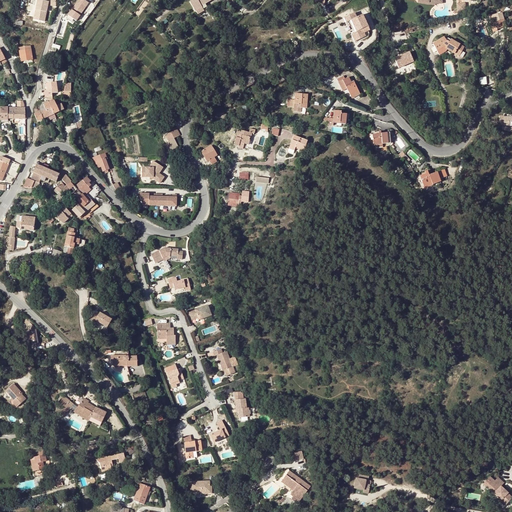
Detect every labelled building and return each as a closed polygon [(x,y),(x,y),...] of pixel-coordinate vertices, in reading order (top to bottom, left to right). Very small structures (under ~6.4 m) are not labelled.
[(83,0),(78,0),(72,10),(80,15),(88,3),(83,0)] [(201,5),(205,3),(201,0),(191,0),(188,2),(194,11),(200,8),(200,6),(199,5),(200,4),(201,5)] [(457,11),(466,11),(466,2),(457,2),(457,11)] [(36,7),(34,20),(44,22),(47,5),(43,4),(42,8),(36,7)] [(22,17),(23,15),(24,8),(20,7),(20,6),(17,6),(15,15),(22,17)] [(24,8),(23,15),(27,15),(27,12),(30,12),(30,10),(31,10),(31,6),(27,6),(27,7),(25,6),(24,8)] [(357,14),(347,18),(348,23),(353,21),(359,32),(354,34),(357,41),(368,36),(367,33),(373,30),(367,15),(359,18),(357,14)] [(493,23),(490,23),(491,29),(495,28),(496,29),(505,27),(504,20),(498,21),(497,15),(491,16),(493,23)] [(443,37),(433,44),(439,55),(445,51),(446,49),(458,56),(463,48),(450,40),(448,42),(446,41),(445,41),(443,37)] [(19,49),(21,62),(32,60),(30,47),(19,49)] [(408,54),(392,61),(397,71),(413,64),(408,54)] [(350,96),(358,92),(354,83),(351,84),(350,83),(348,78),(344,79),(343,76),(336,79),(342,91),(346,89),(350,96)] [(193,94),(187,89),(181,96),(187,101),(193,94)] [(54,90),(50,91),(46,91),(43,91),(43,97),(47,97),(47,100),(52,99),(51,96),(55,96),(54,90)] [(293,111),(300,112),(300,108),(306,108),(307,95),(294,94),(294,101),(287,100),(287,106),(294,107),(293,111)] [(53,101),(48,103),(54,114),(59,112),(56,106),(53,101)] [(48,116),(43,105),(42,103),(34,105),(35,107),(33,108),(34,114),(37,121),(48,116)] [(43,105),(48,116),(49,120),(55,118),(54,114),(48,103),(43,105)] [(24,112),(24,109),(7,108),(8,119),(10,119),(12,119),(25,119),(25,112),(24,112)] [(327,125),(332,125),(332,122),(336,122),(336,123),(345,124),(346,124),(347,114),(340,114),(340,112),(333,111),(332,119),(328,118),(327,125)] [(176,122),(178,116),(170,114),(168,120),(176,122)] [(511,116),(501,116),(502,125),(507,125),(507,122),(511,122),(511,116)] [(168,141),(167,142),(172,150),(179,146),(174,138),(180,135),(176,126),(173,128),(172,129),(171,126),(166,128),(168,134),(165,135),(168,141)] [(280,130),(274,127),(271,133),(277,136),(280,130)] [(248,133),(237,130),(233,145),(238,146),(239,142),(248,145),(251,133),(254,134),(255,130),(249,129),(248,133)] [(374,145),(381,144),(390,143),(389,133),(380,134),(380,131),(378,131),(378,134),(372,134),(373,145),(374,145)] [(306,141),(293,136),(288,148),(293,151),(295,147),(303,150),(306,141)] [(199,152),(206,162),(208,160),(209,162),(214,159),(213,157),(216,155),(210,145),(199,152)] [(202,164),(206,162),(199,152),(197,153),(202,164)] [(103,171),(104,171),(107,170),(109,169),(105,160),(107,159),(105,153),(92,158),(95,165),(96,164),(97,168),(101,167),(103,171)] [(0,171),(5,173),(10,161),(0,157),(0,171)] [(69,161),(67,162),(68,163),(65,168),(71,173),(75,169),(74,168),(76,165),(73,162),(72,160),(69,161)] [(164,177),(158,173),(155,171),(157,169),(160,171),(163,167),(153,161),(149,167),(142,167),(141,177),(145,177),(149,177),(149,178),(153,178),(160,182),(164,177)] [(40,180),(44,182),(46,178),(49,170),(47,169),(48,166),(43,164),(42,167),(37,165),(36,166),(35,168),(32,167),(30,171),(33,172),(42,176),(40,180)] [(444,170),(437,173),(439,179),(446,177),(444,170)] [(49,179),(56,182),(59,174),(52,171),(49,179)] [(432,185),(440,181),(439,179),(437,173),(428,176),(426,171),(424,172),(425,174),(419,176),(423,186),(431,183),(432,185)] [(40,180),(42,176),(33,172),(33,174),(30,179),(34,181),(39,183),(40,180)] [(71,181),(66,175),(62,180),(66,185),(70,182),(71,181)] [(77,185),(75,187),(77,189),(81,194),(82,193),(83,194),(89,188),(89,187),(91,185),(89,183),(91,181),(87,177),(82,181),(82,180),(77,185)] [(24,184),(23,188),(27,188),(27,187),(28,187),(31,187),(31,189),(36,189),(37,189),(39,183),(34,181),(30,179),(27,178),(24,184)] [(66,193),(70,196),(77,189),(75,187),(70,182),(66,185),(70,189),(66,193)] [(62,195),(65,192),(66,193),(70,189),(66,185),(65,186),(63,184),(61,186),(59,185),(55,190),(58,192),(62,195)] [(97,193),(100,190),(96,185),(92,188),(97,193)] [(81,194),(77,189),(70,196),(71,199),(74,197),(76,199),(81,194)] [(241,202),(248,202),(249,190),(241,189),(241,196),(230,195),(229,200),(228,200),(228,204),(240,205),(241,202)] [(140,193),(140,197),(143,204),(149,205),(177,205),(177,194),(172,194),(172,196),(163,196),(163,194),(154,193),(154,196),(149,196),(149,192),(145,192),(145,193),(140,193)] [(82,193),(81,194),(76,199),(80,204),(79,204),(78,203),(77,204),(77,205),(74,208),(72,210),(76,215),(79,218),(85,212),(82,209),(89,202),(91,204),(93,202),(87,195),(85,197),(82,194),(83,194),(82,193)] [(85,212),(95,204),(93,202),(91,204),(89,202),(82,209),(85,212)] [(72,216),(63,206),(54,213),(63,223),(68,219),(69,219),(72,216)] [(31,231),(33,231),(35,218),(22,216),(17,216),(16,222),(16,228),(19,228),(20,228),(20,229),(31,231)] [(68,228),(64,249),(70,250),(70,247),(74,248),(75,243),(73,243),(74,238),(75,233),(73,233),(74,229),(68,228)] [(62,252),(53,249),(51,255),(60,258),(62,252)] [(155,263),(162,260),(162,259),(167,256),(170,257),(174,258),(174,260),(179,262),(180,254),(175,253),(176,251),(163,249),(151,254),(155,263)] [(175,289),(176,291),(182,289),(183,292),(187,291),(184,281),(174,284),(173,280),(166,282),(168,291),(171,290),(175,289)] [(204,308),(187,314),(190,321),(196,319),(197,321),(208,317),(204,308)] [(97,311),(96,313),(93,312),(91,311),(88,318),(93,320),(94,318),(106,323),(109,314),(97,310),(97,311)] [(170,332),(170,328),(169,323),(156,324),(157,338),(166,337),(166,338),(167,344),(176,344),(175,335),(174,335),(174,333),(170,332)] [(214,357),(216,356),(222,370),(231,367),(225,352),(222,354),(220,350),(212,353),(214,357)] [(48,361),(46,355),(39,357),(41,364),(48,361)] [(136,356),(128,356),(123,356),(123,355),(111,356),(111,361),(113,361),(113,360),(115,360),(115,364),(126,364),(126,366),(136,366),(136,356)] [(179,373),(178,369),(176,366),(166,370),(172,388),(177,387),(176,384),(180,383),(179,381),(184,379),(182,372),(179,373)] [(11,400),(15,404),(23,396),(19,391),(17,389),(18,388),(11,381),(3,388),(9,395),(9,397),(11,399),(11,400)] [(239,391),(232,392),(236,410),(237,409),(239,418),(249,416),(247,407),(245,407),(243,398),(240,399),(239,391)] [(74,404),(63,396),(58,402),(62,405),(65,407),(69,410),(74,404)] [(7,399),(13,406),(15,404),(11,400),(11,399),(9,397),(7,399)] [(95,409),(87,404),(88,403),(89,402),(84,398),(76,410),(81,413),(90,419),(91,417),(102,422),(107,413),(96,407),(95,409)] [(65,407),(60,413),(64,417),(69,410),(65,407)] [(74,412),(82,417),(89,421),(90,419),(81,413),(76,410),(74,412)] [(89,421),(100,427),(102,422),(91,417),(90,419),(89,421)] [(225,438),(224,435),(228,432),(222,421),(217,423),(220,430),(210,434),(214,443),(225,438)] [(186,446),(184,446),(186,458),(193,457),(192,451),(201,450),(200,440),(189,442),(189,443),(186,443),(186,446)] [(301,451),(292,454),(294,461),(303,459),(301,451)] [(34,460),(31,460),(34,477),(45,474),(43,469),(47,468),(44,452),(39,453),(39,457),(34,458),(34,460)] [(111,464),(112,464),(111,456),(106,457),(105,452),(94,454),(98,459),(99,459),(102,473),(106,472),(112,470),(111,467),(111,464)] [(272,456),(259,462),(262,468),(275,462),(272,456)] [(293,490),(290,494),(293,497),(299,501),(310,486),(289,471),(281,482),(293,490)] [(365,477),(355,476),(355,480),(352,480),(351,490),(360,491),(360,494),(366,495),(367,486),(362,485),(362,481),(365,482),(365,477)] [(200,491),(209,491),(208,486),(208,480),(189,482),(190,492),(200,491)] [(132,488),(130,488),(130,490),(136,493),(134,501),(144,505),(150,487),(135,482),(132,488)] [(495,485),(486,496),(490,499),(493,495),(496,498),(500,502),(499,504),(503,508),(510,499),(506,495),(502,491),(499,488),(498,488),(495,485)]
